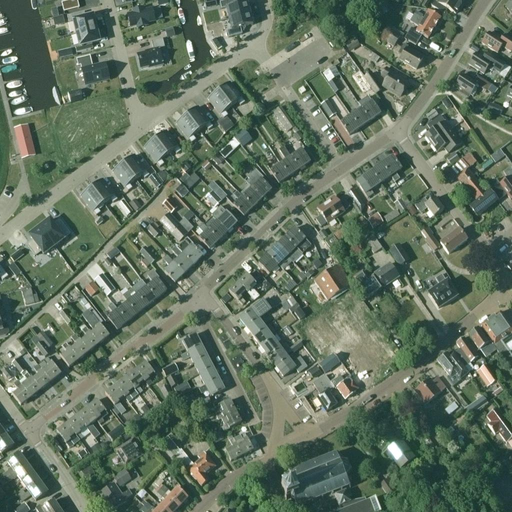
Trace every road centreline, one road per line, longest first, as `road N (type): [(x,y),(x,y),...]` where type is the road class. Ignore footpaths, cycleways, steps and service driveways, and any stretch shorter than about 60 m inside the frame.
road 1 (residential): [(305,438),(386,390),(495,299)]
road 2 (unclassified): [(27,431),(193,300)]
road 3 (unclassified): [(204,291),(295,198),(341,169)]
road 4 (residential): [(0,237),(143,126)]
road 5 (unclassified): [(397,131),(486,0)]
road 6 (residential): [(487,254),(397,131)]
road 7 (residential): [(255,50),(268,55),(341,169)]
road 8 (residential): [(143,126),(236,54),(255,50)]
road 9 (residential): [(255,422),(193,300)]
road 10 (residential): [(143,126),(106,0)]
road 11 (residential): [(278,399),(204,291)]
